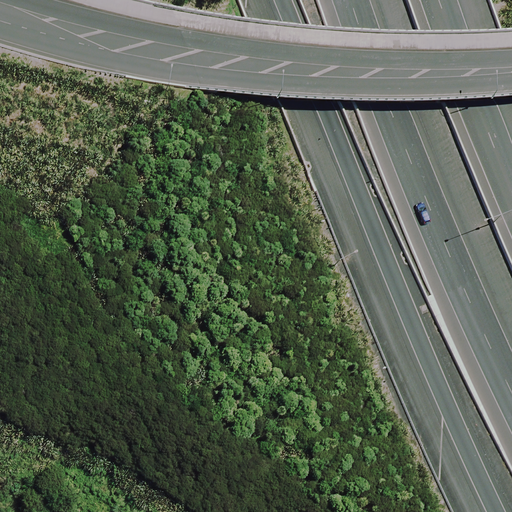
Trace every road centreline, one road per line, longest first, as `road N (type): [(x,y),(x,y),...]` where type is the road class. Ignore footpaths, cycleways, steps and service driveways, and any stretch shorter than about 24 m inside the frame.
road 1 (motorway): [(497,511),(279,0)]
road 2 (tertiary): [(0,2),(115,44),(179,56),(348,70),(511,67)]
road 3 (motorway): [(511,392),(441,237),(349,0)]
road 4 (motorway): [(439,0),(511,192)]
